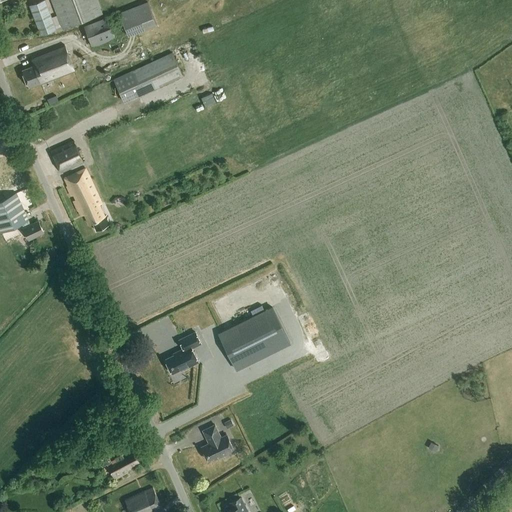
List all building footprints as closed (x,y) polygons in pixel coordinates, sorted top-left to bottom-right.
[(45,0),(43,0),(29,5),(40,35),(56,28),(45,0)] [(53,0),(64,27),(102,12),(97,0),(53,0)] [(133,35),(162,24),(152,0),(150,0),(123,11),(133,35)] [(107,17),(84,26),(92,46),(114,37),(107,17)] [(41,83),(46,82),(56,78),(75,71),(65,45),(32,58),(34,65),(22,70),(29,87),(41,82),(41,83)] [(172,52),(114,77),(118,87),(124,100),(182,75),(172,52)] [(61,172),(84,162),(74,140),(51,150),(61,172)] [(101,202),(98,196),(85,168),(64,177),(68,185),(67,185),(78,211),(79,210),(81,215),(84,214),(89,224),(92,222),(96,230),(110,224),(105,215),(104,215),(99,203),(101,202)] [(15,193),(0,200),(0,231),(1,233),(21,224),(29,240),(44,233),(38,220),(29,224),(15,193)] [(217,332),(235,370),(289,343),(271,306),(217,332)] [(176,354),(165,360),(172,373),(182,368),(183,369),(198,362),(191,348),(200,343),(195,332),(179,340),(183,348),(175,352),(176,354)] [(209,443),(201,447),(208,460),(214,457),(215,459),(234,450),(227,435),(221,437),(215,425),(203,430),(209,443)] [(102,467),(106,464),(114,479),(128,472),(126,468),(139,462),(133,452),(123,457),(122,455),(111,461),(109,458),(110,457),(104,448),(89,457),(93,466),(100,463),(102,467)] [(157,505),(160,503),(153,488),(126,501),(131,511),(156,511),(160,510),(157,505)] [(247,511),(240,498),(230,503),(233,509),(227,511),(247,511)]
